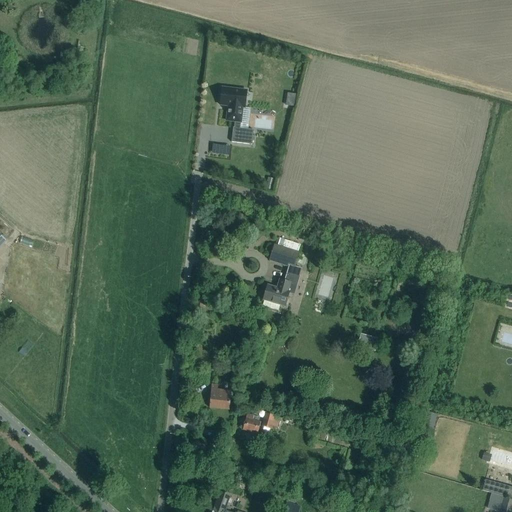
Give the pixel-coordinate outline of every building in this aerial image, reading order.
[(233,128),(231,142),(252,145),(253,130),(240,129),(242,108),(244,108),(247,91),(222,88),(220,105),(228,106),(226,121),(235,122),(234,128),(233,128)] [(35,248),(37,241),(25,238),(23,245),(35,248)] [(275,244),(270,259),(294,267),(299,252),(298,252),(300,245),(279,238),(277,245),(275,244)] [(288,292),(287,292),(290,284),(292,284),(296,271),(288,268),(284,282),(280,280),(277,289),(268,286),(263,300),(264,300),(263,306),(278,310),(280,305),(284,306),(288,292)] [(201,298),(198,311),(211,314),(213,307),(212,307),(213,301),(201,298)] [(511,325),(502,324),(497,346),(508,349),(509,345),(511,345),(511,325)] [(361,334),(358,346),(375,351),(378,339),(361,334)] [(229,409),(231,392),(217,391),(218,385),(212,385),(210,407),(229,409)] [(424,412),(417,439),(430,443),(437,415),(424,412)] [(258,417),(253,416),(247,414),(242,430),(257,434),(260,423),(257,422),(258,417)] [(275,432),(279,418),(266,414),(262,428),(275,432)] [(491,455),(484,453),(482,461),(489,463),(491,455)] [(511,486),(486,480),(483,490),(511,498),(511,486)] [(229,496),(220,492),(214,507),(212,511),(239,511),(238,511),(237,511),(228,511),(224,510),(229,496)] [(504,499),(498,497),(491,495),(487,509),(496,511),(510,511),(511,511),(511,500),(504,498),(504,499)]
